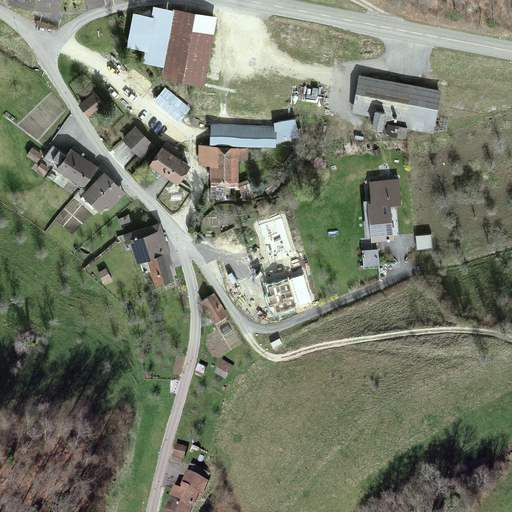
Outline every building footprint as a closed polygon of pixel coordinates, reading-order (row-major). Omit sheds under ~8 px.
[(61,0),(7,0),(7,6),(59,15),(61,0)] [(99,0),(83,0),(85,9),(101,6),(99,0)] [(209,21),(151,8),(148,20),(133,16),(126,46),(142,49),(139,62),(163,67),(160,80),(181,84),(180,92),(198,96),(196,107),(209,110),(216,78),(198,74),(209,21)] [(437,94),(358,78),(351,115),(430,130),(437,94)] [(90,95),(77,105),(84,116),(98,107),(90,95)] [(292,120),(271,122),(273,140),(294,137),(292,120)] [(272,127),(208,126),(207,143),(271,145),(272,127)] [(135,128),(122,140),(138,156),(151,144),(135,128)] [(244,147),(197,146),(196,163),(208,163),(208,184),(234,185),(235,161),(244,161),(244,147)] [(157,149),(146,167),(175,185),(186,168),(157,149)] [(68,151),(55,170),(81,188),(94,169),(68,151)] [(101,175),(81,196),(96,211),(102,204),(106,208),(120,194),(101,175)] [(397,183),(368,184),(369,202),(363,203),(364,233),(370,233),(370,241),(390,240),(389,205),(398,204),(397,183)] [(172,280),(158,225),(123,234),(126,246),(131,245),(135,263),(147,260),(153,285),(172,280)] [(429,235),(413,235),(413,248),(429,247),(429,235)] [(375,251),(361,251),(360,265),(375,266),(375,251)] [(213,294),(198,303),(211,324),(225,316),(213,294)] [(219,362),(214,371),(223,376),(228,366),(219,362)] [(174,445),(169,460),(178,463),(183,448),(174,445)] [(164,511),(186,511),(194,494),(198,496),(208,474),(189,466),(177,495),(173,493),(164,511)]
